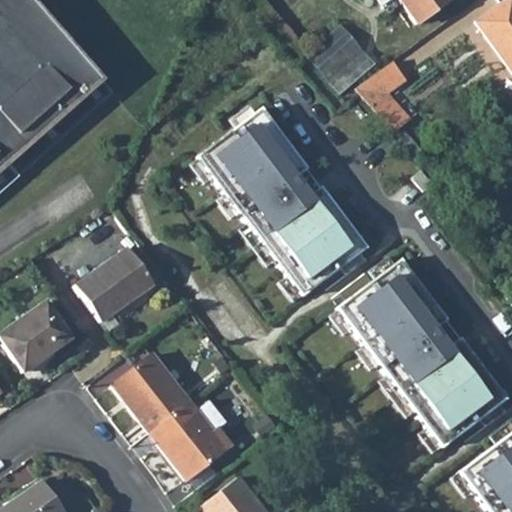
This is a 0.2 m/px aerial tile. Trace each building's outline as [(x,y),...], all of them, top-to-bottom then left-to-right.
[(0,0),(0,192),(110,95),(24,0),(0,0)] [(396,0),(415,25),(449,0),(396,0)] [(505,0),(474,23),(511,76),(511,1),(511,0),(505,0)] [(329,35),(365,73),(373,66),(338,27),(329,35)] [(303,58),(337,98),(365,73),(329,35),(303,58)] [(390,63),(352,91),(366,107),(383,95),(403,81),(390,63)] [(366,107),(391,135),(398,129),(407,121),(383,95),(366,107)] [(294,298),(360,255),(266,108),(199,150),(294,298)] [(391,135),(412,158),(419,152),(398,129),(391,135)] [(123,250),(70,288),(96,324),(149,286),(123,250)] [(445,443),(505,398),(460,338),(451,344),(392,266),(340,304),(445,443)] [(42,307),(65,339),(70,335),(48,303),(42,307)] [(0,332),(0,346),(20,375),(67,342),(65,339),(42,307),(40,304),(0,332)] [(109,387),(146,434),(186,404),(149,356),(109,387)] [(192,412),(209,435),(215,430),(223,424),(205,402),(192,412)] [(215,430),(209,435),(192,412),(186,404),(146,434),(182,482),(228,447),(215,430)] [(261,511),(235,479),(198,509),(200,511),(261,511)] [(20,490),(23,493),(37,484),(35,480),(20,490)] [(374,511),(384,505),(366,482),(344,498),(354,511),(374,511)] [(57,511),(37,484),(0,510),(0,511),(57,511)]
